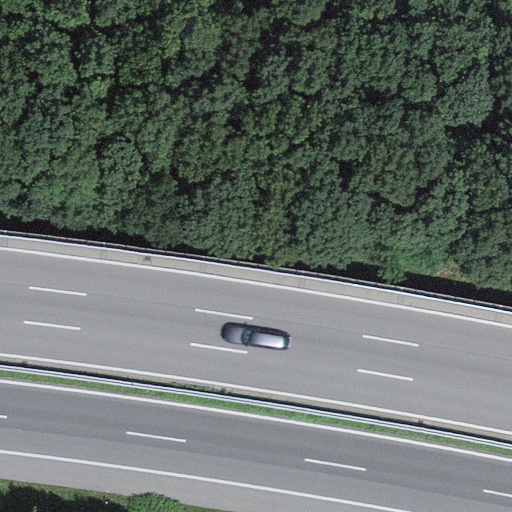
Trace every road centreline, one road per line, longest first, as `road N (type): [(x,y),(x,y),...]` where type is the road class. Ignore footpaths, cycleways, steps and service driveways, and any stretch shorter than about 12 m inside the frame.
road 1 (motorway): [(0,418),(511,497)]
road 2 (motorway): [(511,379),(0,303)]
